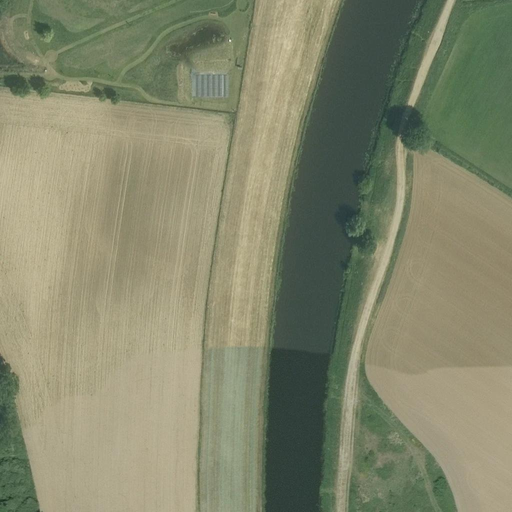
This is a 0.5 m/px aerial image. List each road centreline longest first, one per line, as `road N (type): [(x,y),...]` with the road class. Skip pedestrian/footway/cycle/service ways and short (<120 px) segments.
road 1 (track): [(336,511),(358,340)]
road 2 (track): [(441,511),(407,439),(352,386)]
